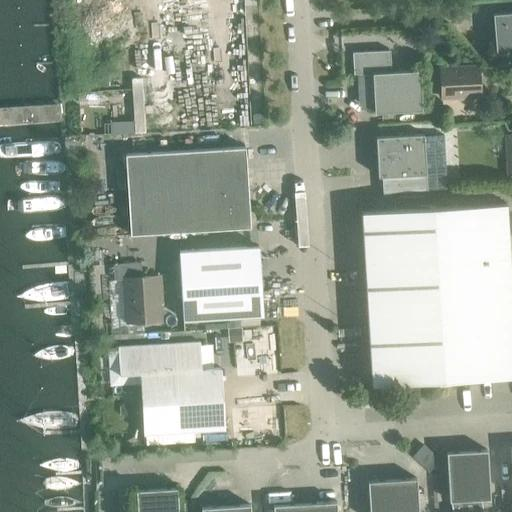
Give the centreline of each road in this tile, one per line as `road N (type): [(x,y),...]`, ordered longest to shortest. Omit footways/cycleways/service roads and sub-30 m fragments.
road 1 (unclassified): [(316,433),(296,0)]
road 2 (unclassified): [(316,433),(511,426)]
road 3 (unclassified): [(146,468),(300,449),(316,433)]
